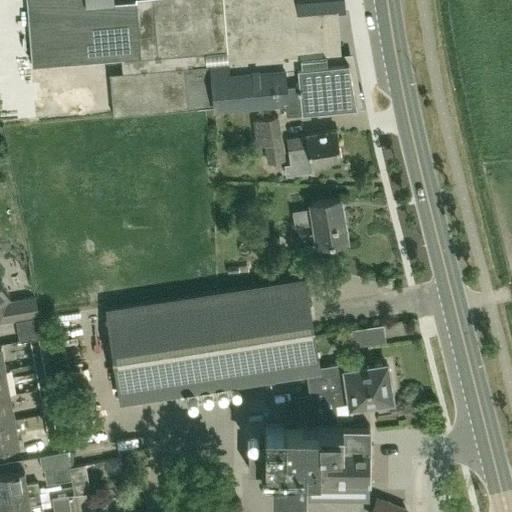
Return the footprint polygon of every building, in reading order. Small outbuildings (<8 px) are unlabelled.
[(26,0),(31,64),(107,59),(123,58),(124,72),(109,73),(112,114),(285,99),(286,110),(301,109),(353,104),(353,105),(356,104),(348,60),(327,62),(321,0),(26,0)] [(285,158),(278,115),(252,119),(256,144),(264,143),(267,161),(285,158)] [(285,174),(312,170),(312,166),(327,163),(326,159),(341,157),(336,129),(306,134),(306,135),(286,138),(290,162),(284,163),(285,174)] [(346,239),(339,196),(311,201),(312,207),(293,210),(295,224),(314,221),(317,243),(346,239)] [(7,301),(4,295),(8,293),(0,279),(0,320),(38,314),(35,296),(7,301)] [(317,365),(305,280),(107,311),(120,396),(293,369),(293,372),(305,370),(305,367),(317,365)] [(65,334),(81,333),(80,315),(64,316),(65,334)] [(353,343),(384,339),(382,323),(350,327),(353,343)] [(38,337),(30,338),(35,364),(44,362),(39,337),(38,337)] [(44,362),(35,364),(39,389),(48,387),(44,362)] [(310,392),(391,379),(389,368),(386,369),(385,362),(345,368),(345,372),(330,374),(329,371),(307,374),(310,392)] [(5,369),(0,370),(0,395),(10,394),(5,369)] [(391,379),(310,392),(313,416),(336,413),(334,402),(338,402),(340,419),(352,417),(350,403),(391,397),(390,390),(393,390),(391,379)] [(48,387),(39,389),(39,390),(42,402),(44,413),(53,412),(48,387)] [(10,394),(0,395),(0,421),(15,419),(10,394)] [(266,395),(250,400),(254,414),(270,409),(266,395)] [(53,412),(44,413),(48,436),(48,439),(57,437),(53,412)] [(15,419),(0,421),(0,447),(19,444),(15,419)] [(319,425),(283,424),(283,423),(264,423),(264,449),(248,449),(248,468),(264,468),(264,469),(271,469),(271,498),(305,498),(306,477),(369,478),(369,425),(342,425),(342,423),(319,423),(319,425)] [(69,466),(69,463),(66,450),(39,455),(42,469),(52,467),(55,481),(71,477),(69,466)] [(69,466),(71,477),(74,493),(90,490),(85,463),(69,466)] [(0,498),(39,491),(37,480),(27,482),(24,468),(0,472),(0,498)] [(0,511),(32,511),(31,503),(41,501),(39,491),(0,498),(0,511)] [(61,511),(71,510),(68,493),(51,496),(53,511),(61,511)] [(108,511),(107,501),(91,504),(92,511),(108,511)] [(404,511),(406,509),(387,501),(385,505),(375,501),(370,511),(404,511)]
